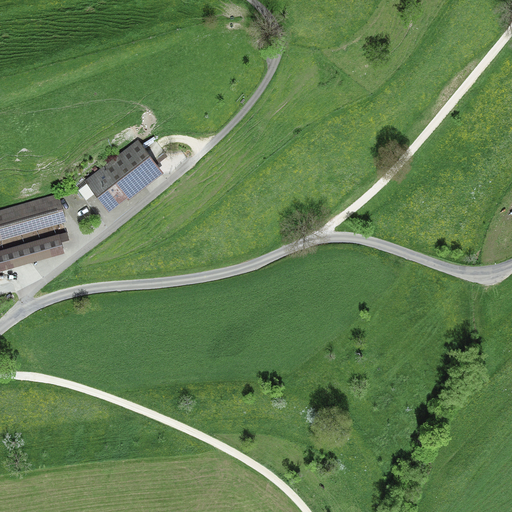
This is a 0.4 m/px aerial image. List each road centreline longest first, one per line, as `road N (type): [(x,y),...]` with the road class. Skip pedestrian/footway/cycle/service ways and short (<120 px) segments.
road 1 (unclassified): [(251,0),(269,18),(279,49),(258,92),(192,160),(37,286),(17,314)]
road 2 (track): [(0,375),(72,385),(181,427),(264,471),(306,511)]
road 3 (tertiary): [(17,314),(89,288),(225,273),(314,240)]
road 4 (unclassified): [(511,28),(400,161),(314,240)]
road 5 (tertiary): [(314,240),(352,237),(466,271),(511,263)]
